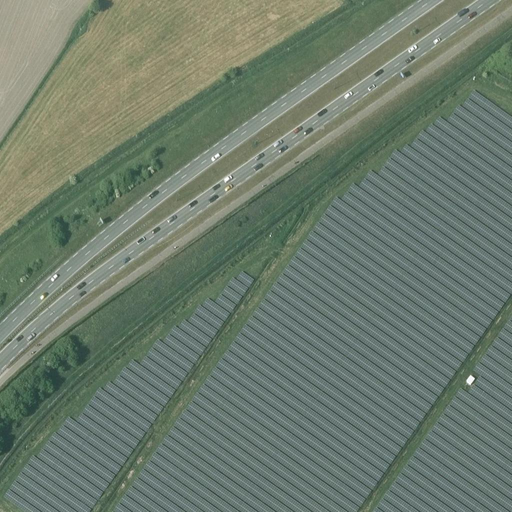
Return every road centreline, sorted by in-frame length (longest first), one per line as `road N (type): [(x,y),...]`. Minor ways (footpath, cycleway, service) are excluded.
road 1 (primary): [(0,362),(136,248),(488,0)]
road 2 (primary): [(430,0),(158,196),(0,334)]
